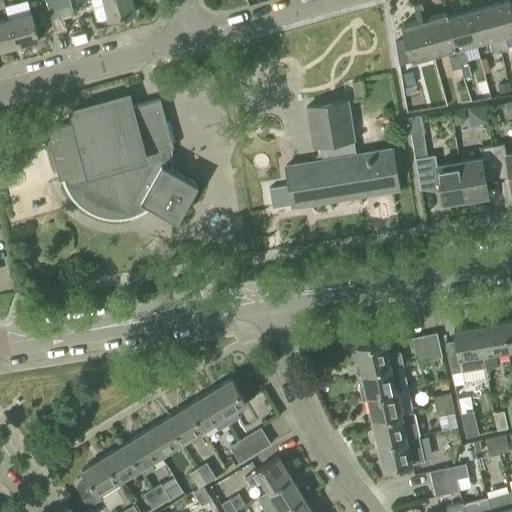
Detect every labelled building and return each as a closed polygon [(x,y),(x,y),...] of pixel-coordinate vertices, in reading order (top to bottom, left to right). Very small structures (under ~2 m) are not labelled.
[(45,0),(48,10),(70,4),(69,0),(45,0)] [(85,0),(88,9),(101,5),(99,0),(85,0)] [(131,0),(102,0),(109,20),(135,13),(131,0)] [(511,9),(509,0),(489,6),(501,51),(509,49),(505,38),(511,36),(511,9)] [(74,15),(70,4),(48,10),(55,34),(66,30),(63,18),(74,15)] [(432,56),(422,19),(419,10),(423,9),(421,4),(413,6),(417,21),(400,26),(404,39),(395,43),(399,65),(432,56)] [(489,6),(468,12),(478,46),(490,42),(493,54),(501,51),(489,6)] [(478,46),(468,12),(447,18),(456,49),(460,63),(467,61),(464,49),(478,46)] [(31,13),(7,19),(15,46),(39,39),(31,13)] [(446,13),(422,19),(432,56),(455,50),(456,49),(447,18),(446,13)] [(7,19),(0,21),(0,50),(15,46),(7,19)] [(456,49),(455,50),(455,52),(456,52),(457,56),(449,58),(452,70),(461,68),(460,63),(456,49)] [(350,81),(353,97),(361,96),(359,80),(350,81)] [(508,83),(498,85),(500,94),(510,91),(508,83)] [(59,180),(66,178),(68,182),(69,185),(71,189),(73,192),(75,195),(78,198),(80,201),(83,204),(86,206),(90,208),(93,210),(97,211),(100,213),(104,214),(108,214),(112,215),(116,215),(120,215),(123,214),(127,214),(131,213),(129,207),(143,203),(177,222),(198,185),(167,168),(168,164),(168,161),(167,157),(167,153),(166,150),(173,148),(159,99),(131,107),(129,97),(127,97),(127,98),(72,113),(70,113),(73,123),(45,131),(59,180)] [(313,146),(321,161),(285,167),(292,206),(330,200),(329,195),(358,190),(359,195),(398,189),(391,149),(355,155),(347,101),(307,108),(313,146)] [(456,124),(469,122),(467,110),(454,113),(456,124)] [(411,132),(422,130),(420,116),(408,118),(411,132)] [(511,190),(511,152),(506,154),(504,143),(492,145),(496,173),(508,171),(511,191),(511,190)] [(496,173),(492,145),(479,148),(481,158),(459,161),(465,198),(488,195),(484,175),(496,173)] [(435,156),(414,160),(418,186),(433,183),(434,191),(440,190),(442,202),(465,198),(459,161),(436,165),(435,156)] [(511,319),(503,322),(507,350),(511,349),(511,319)] [(507,350),(503,322),(478,326),(485,368),(498,365),(496,352),(507,350)] [(485,368),(478,326),(453,330),(455,341),(445,342),(452,373),(485,368)] [(424,335),(429,359),(442,356),(436,332),(424,335)] [(429,359),(424,335),(412,337),(417,362),(429,359)] [(361,372),(402,363),(400,350),(387,353),(384,341),(355,347),(361,372)] [(402,363),(361,372),(363,383),(360,384),(361,385),(358,386),(360,397),(408,387),(402,363)] [(208,391),(228,424),(239,417),(235,410),(246,403),(230,378),(208,391)] [(258,404),(267,401),(262,384),(252,388),(258,404)] [(408,387),(360,397),(363,409),(366,409),(366,410),(369,409),(372,420),(413,411),(408,387)] [(208,391),(187,404),(203,430),(213,424),(217,430),(228,424),(208,391)] [(435,407),(453,403),(450,392),(433,396),(435,407)] [(457,427),(453,403),(435,407),(437,416),(438,416),(441,430),(457,427)] [(187,404),(165,417),(181,443),(203,430),(187,404)] [(466,437),(479,434),(473,410),(460,413),(466,437)] [(419,435),(413,411),(372,420),(377,444),(419,435)] [(504,411),(494,413),(498,429),(507,427),(504,411)] [(165,417),(144,430),(160,456),(181,443),(165,417)] [(238,441),(247,458),(270,443),(260,427),(238,441)] [(160,456),(144,430),(123,443),(139,469),(143,476),(154,469),(150,462),(160,456)] [(505,434),(495,436),(499,453),(509,451),(505,434)] [(419,435),(377,444),(383,469),(424,460),(419,435)] [(499,453),(495,436),(485,438),(489,456),(499,453)] [(247,458),(238,441),(228,447),(238,464),(247,458)] [(123,443),(101,456),(117,482),(139,469),(123,443)] [(467,451),(469,460),(476,458),(473,450),(467,451)] [(117,482),(101,456),(79,470),(85,479),(75,485),(87,505),(98,498),(96,495),(117,482)] [(267,491),(290,477),(277,456),(242,478),(248,488),(260,480),(267,491)] [(206,462),(198,467),(206,482),(215,477),(206,462)] [(454,465),(457,478),(468,476),(465,463),(454,465)] [(457,478),(454,465),(429,471),(432,484),(457,478)] [(206,482),(198,467),(189,472),(198,488),(206,482)] [(290,477),(267,491),(280,511),(303,498),(290,477)] [(459,490),(457,478),(432,484),(435,495),(459,490)] [(152,488),(160,503),(170,497),(161,482),(152,488)] [(160,503),(152,488),(143,493),(152,508),(160,503)] [(226,511),(233,511),(236,510),(251,501),(244,489),(221,504),(226,511)] [(511,511),(511,502),(509,491),(485,498),(489,511),(511,511)] [(311,511),(303,498),(280,511),(279,511),(311,511)] [(489,511),(485,498),(462,505),(464,511),(489,511)] [(464,511),(462,505),(461,502),(446,507),(442,511),(464,511)]
